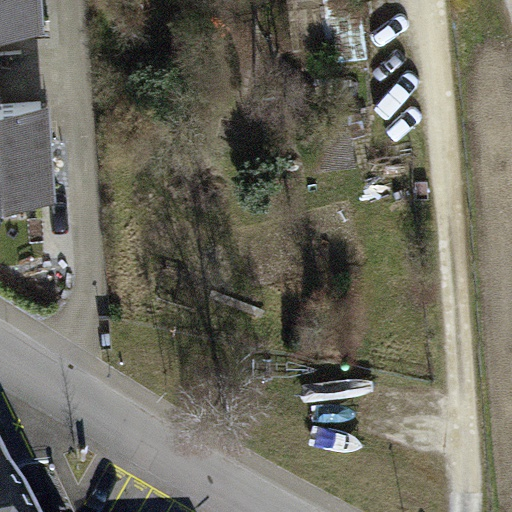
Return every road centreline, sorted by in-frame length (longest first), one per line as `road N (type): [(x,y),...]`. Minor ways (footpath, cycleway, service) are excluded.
road 1 (track): [(466,511),(433,0)]
road 2 (unclassified): [(270,511),(0,353)]
